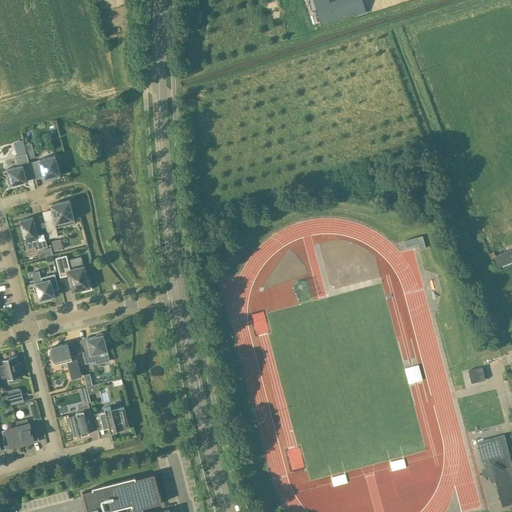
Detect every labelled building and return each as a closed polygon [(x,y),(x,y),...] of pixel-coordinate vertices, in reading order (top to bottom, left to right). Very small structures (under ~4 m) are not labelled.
[(317,0),(314,1),(320,23),(358,12),(354,0),(317,0)] [(25,144),(30,159),(36,157),(31,142),(25,144)] [(19,185),(18,184),(27,182),(23,168),(30,167),(26,154),(15,157),(18,167),(6,170),(10,186),(12,186),(12,187),(19,185)] [(59,178),(58,176),(60,176),(57,165),(61,164),(59,157),(55,158),(55,156),(38,160),(38,162),(31,164),(35,179),(42,177),(43,180),(45,179),(45,182),(59,178)] [(56,228),(75,224),(74,220),(69,200),(49,205),(53,219),(44,221),(49,239),(58,237),(56,228)] [(35,250),(47,247),(44,233),(37,235),(32,218),(19,221),(26,250),(35,248),(35,250)] [(422,237),(404,242),(406,247),(418,244),(420,250),(425,249),(422,237)] [(63,239),(52,240),(54,250),(64,249),(63,239)] [(48,248),(37,251),(39,258),(50,255),(48,248)] [(511,262),(511,249),(495,256),(493,252),(489,253),(492,259),(496,258),(499,267),(511,262)] [(82,292),(92,290),(89,281),(87,281),(83,267),(70,270),(66,256),(55,258),(60,278),(68,276),(72,292),(82,290),(82,292)] [(53,291),(59,290),(55,274),(41,278),(42,282),(35,283),(35,286),(33,287),(35,294),(37,293),(39,301),(43,300),(43,302),(51,300),(50,298),(54,297),(53,291)] [(101,334),(97,335),(97,336),(91,337),(92,340),(80,343),(86,364),(97,361),(99,358),(98,354),(107,351),(104,340),(105,339),(105,336),(101,334)] [(71,356),(68,343),(58,346),(57,344),(52,347),(50,348),(51,352),(50,352),(50,357),(52,361),(53,360),(54,364),(62,363),(63,365),(66,367),(68,366),(71,379),(81,376),(76,355),(71,356)] [(18,363),(16,356),(3,360),(5,367),(0,368),(0,373),(1,376),(6,374),(8,380),(21,376),(19,369),(20,368),(21,367),(21,366),(21,365),(21,364),(20,364),(19,363),(18,363)] [(87,385),(93,384),(91,373),(84,374),(87,385)] [(97,385),(87,387),(88,395),(99,392),(97,385)] [(8,406),(22,402),(20,396),(7,400),(8,406)] [(79,412),(76,413),(76,416),(68,418),(73,436),(81,433),(81,436),(89,434),(86,420),(92,418),(88,403),(78,406),(79,412)] [(110,407),(104,408),(105,412),(94,415),(97,428),(108,425),(110,433),(117,431),(116,429),(126,426),(122,408),(111,410),(110,407)] [(29,424),(28,424),(26,419),(16,422),(17,427),(22,445),(29,443),(29,441),(33,440),(31,434),(36,432),(33,423),(29,424)] [(17,427),(6,430),(2,431),(4,441),(8,439),(10,446),(14,444),(15,447),(22,445),(17,427)] [(511,464),(504,435),(477,442),(482,461),(485,461),(491,483),(495,481),(502,507),(511,504),(511,464)] [(161,503),(154,474),(82,493),(86,511),(169,511),(169,510),(160,511),(143,511),(142,508),(161,503)]
